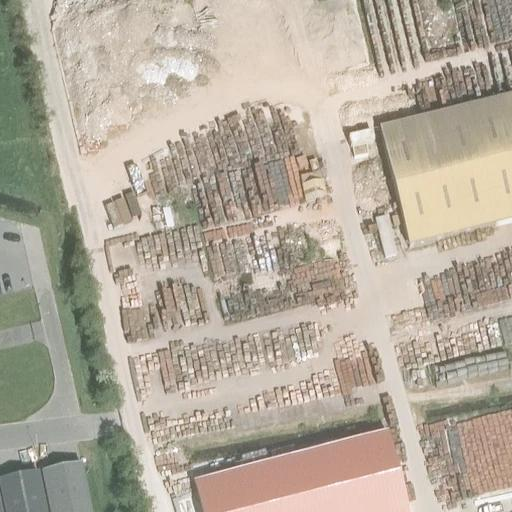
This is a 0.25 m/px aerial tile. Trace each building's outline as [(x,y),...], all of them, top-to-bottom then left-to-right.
[(511,99),(378,133),(408,251),(511,224),(511,99)] [(325,198),(320,174),(299,179),(305,203),(325,198)] [(192,487),(198,511),(406,511),(387,437),(192,487)] [(41,475),(48,511),(89,511),(80,467),(41,475)] [(0,483),(0,494),(3,511),(44,511),(37,476),(0,483)]
